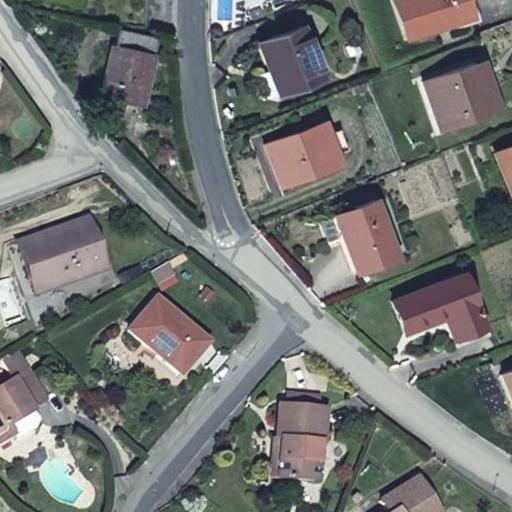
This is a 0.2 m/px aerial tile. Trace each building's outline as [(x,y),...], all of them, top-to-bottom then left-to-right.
[(471,17),(464,0),(401,0),(395,2),(409,40),(471,17)] [(267,101),(320,81),(300,29),(258,46),(269,74),(258,78),(257,87),(261,98),(267,101)] [(156,40),(118,32),(114,47),(110,46),(99,100),(141,109),(156,40)] [(484,92),(490,90),(481,64),(474,66),(484,92)] [(498,112),(490,90),(484,92),(474,66),(421,86),(439,133),(498,112)] [(340,165),(323,125),(264,148),(281,189),(340,165)] [(511,150),(495,157),(511,196),(511,150)] [(395,260),(373,203),(334,218),(318,225),(327,250),(343,244),(355,274),(395,260)] [(21,244),(39,294),(105,270),(88,221),(21,244)] [(21,244),(16,246),(33,296),(39,294),(21,244)] [(462,276),(391,304),(403,335),(444,320),(454,341),(483,330),(462,276)] [(205,345),(154,300),(127,332),(178,376),(205,345)] [(45,400),(17,349),(1,359),(14,381),(0,389),(0,442),(12,436),(15,442),(34,430),(39,421),(31,408),(45,400)] [(511,371),(500,376),(511,407),(511,371)] [(279,405),(276,439),(279,440),(276,480),(314,483),(323,409),(316,409),(317,399),(287,396),(286,406),(279,405)] [(279,440),(276,439),(272,439),(269,479),(276,480),(279,440)] [(435,511),(416,480),(380,503),(384,511),(435,511)]
